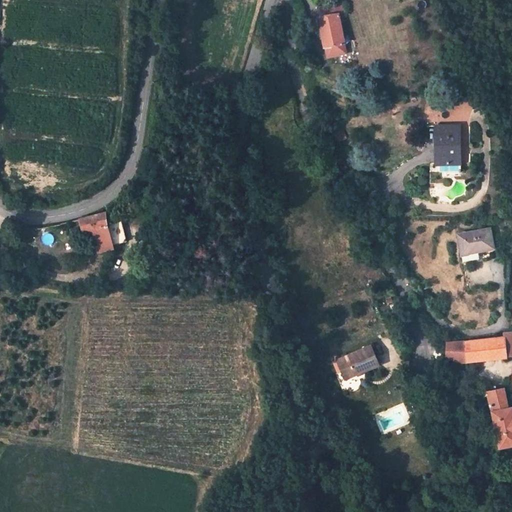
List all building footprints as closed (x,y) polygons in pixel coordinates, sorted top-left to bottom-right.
[(341,1),(332,3),(334,15),(338,14),(343,13),(341,1)] [(344,42),(338,14),(334,15),(332,3),(316,6),(325,47),(326,46),(328,55),(344,52),(342,42),(344,42)] [(444,164),(462,162),(458,123),(436,125),(440,165),(444,164)] [(462,162),(444,164),(445,172),(461,171),(461,163),(462,162)] [(96,227),(99,239),(119,234),(116,223),(107,225),(104,213),(82,219),(80,219),(83,231),(93,229),(93,228),(96,227)] [(370,221),(375,230),(386,229),(386,220),(370,221)] [(122,222),(116,223),(119,234),(99,239),(100,247),(113,244),(123,242),(126,242),(122,222)] [(459,234),(463,262),(478,260),(476,252),(493,249),(490,229),(459,234)] [(511,358),(511,331),(507,332),(502,333),(502,338),(450,343),(442,343),(440,356),(447,358),(453,360),(462,363),(511,358)] [(376,363),(339,378),(346,395),(383,380),(376,363)] [(511,447),(511,407),(509,408),(504,388),(483,392),(484,397),(488,395),(501,449),(511,447)]
